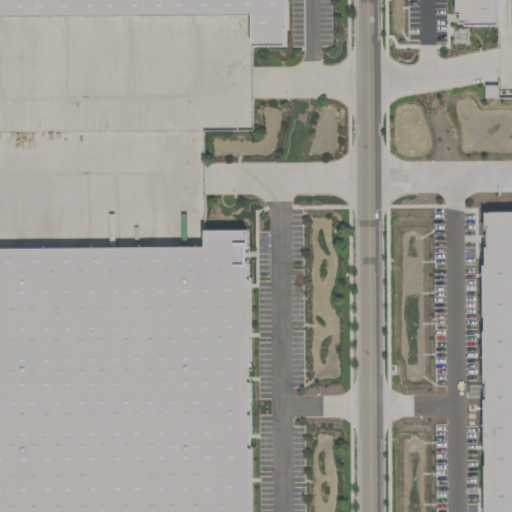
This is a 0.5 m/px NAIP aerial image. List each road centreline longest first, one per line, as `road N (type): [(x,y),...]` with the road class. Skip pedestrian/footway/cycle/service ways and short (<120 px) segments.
road 1 (residential): [(367,181),(369,511)]
road 2 (residential): [(367,181),(365,0)]
